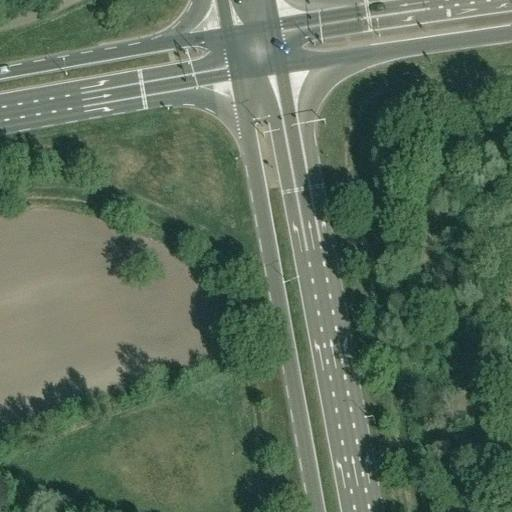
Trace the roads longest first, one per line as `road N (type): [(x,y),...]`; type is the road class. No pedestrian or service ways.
road 1 (primary): [(362,511),(281,67)]
road 2 (primary): [(236,74),(316,511)]
road 3 (primary): [(0,115),(236,74)]
road 4 (tertiary): [(281,67),(511,33)]
road 5 (primary): [(227,33),(0,74)]
road 6 (tertiary): [(453,0),(274,26)]
